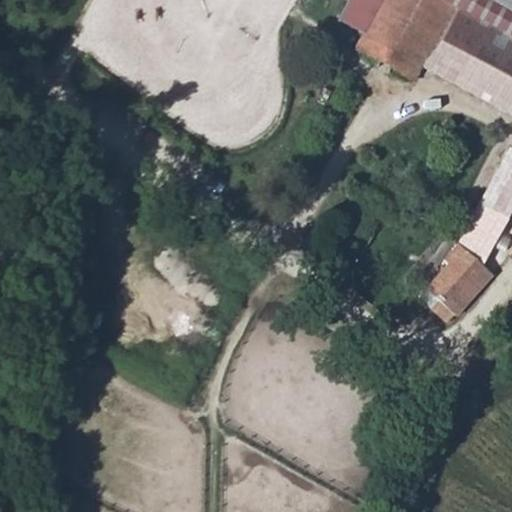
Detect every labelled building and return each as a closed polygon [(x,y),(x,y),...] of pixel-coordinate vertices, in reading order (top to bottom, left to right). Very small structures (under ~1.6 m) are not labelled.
[(382,0),(357,49),(413,79),(447,15),(451,7),(437,0),(382,0)] [(511,0),(491,0),(511,11),(511,0)] [(457,10),(451,7),(447,15),(452,18),(441,41),(511,79),(511,36),(458,8),(457,10)] [(511,79),(441,41),(432,57),(511,100),(511,79)] [(511,100),(432,57),(426,67),(511,113),(511,100)] [(511,147),(457,244),(465,256),(474,241),(473,240),(511,169),(511,147)] [(511,208),(511,169),(473,240),(474,241),(490,249),(511,208)] [(465,256),(457,244),(440,256),(443,261),(415,281),(424,294),(416,300),(429,319),(437,313),(438,314),(484,283),(465,256)]
